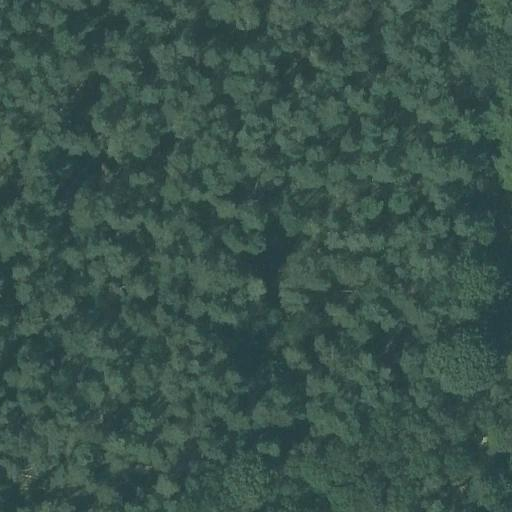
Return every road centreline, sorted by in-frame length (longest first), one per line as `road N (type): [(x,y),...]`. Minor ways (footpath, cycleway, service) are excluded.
road 1 (track): [(489,435),(494,196),(485,0)]
road 2 (track): [(489,435),(374,449),(272,485),(230,511)]
